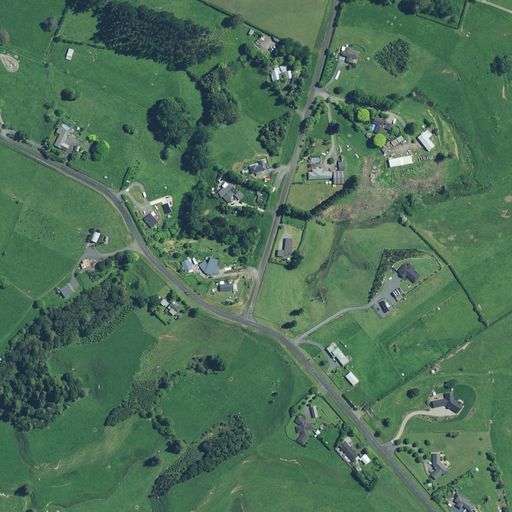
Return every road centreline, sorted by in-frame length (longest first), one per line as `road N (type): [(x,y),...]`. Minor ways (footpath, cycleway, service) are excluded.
road 1 (unclassified): [(245,321),(339,0)]
road 2 (unclassified): [(0,136),(110,194),(166,273),(208,307),(245,321)]
road 3 (unclassified): [(245,321),(290,344),(434,511)]
